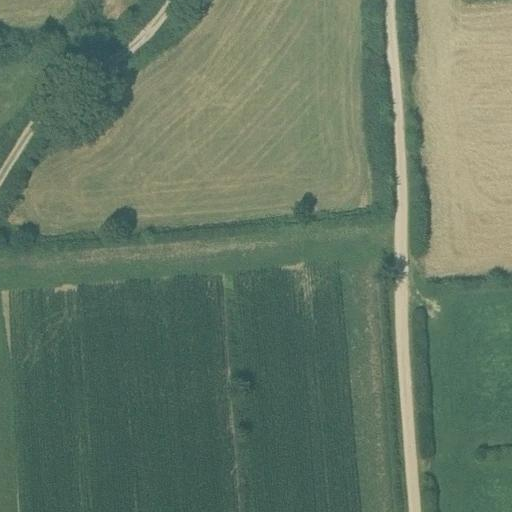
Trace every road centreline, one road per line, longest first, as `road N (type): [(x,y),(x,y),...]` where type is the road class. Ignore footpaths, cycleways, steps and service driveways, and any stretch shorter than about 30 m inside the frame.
road 1 (track): [(389,0),(416,511)]
road 2 (track): [(0,177),(41,109),(138,43),(173,0)]
